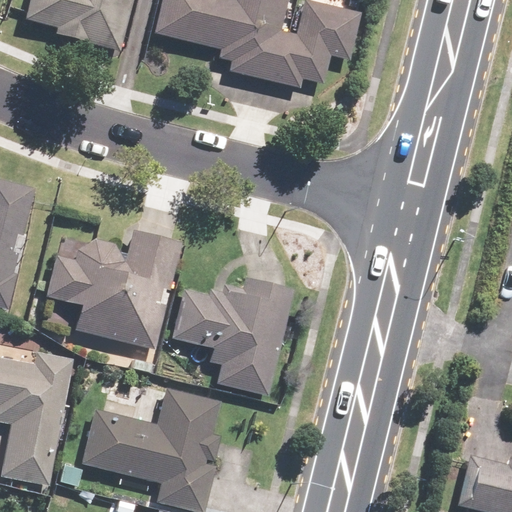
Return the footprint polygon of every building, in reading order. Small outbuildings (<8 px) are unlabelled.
[(114,53),(128,0),(24,0),(19,21),(53,30),(51,37),(114,53)] [(158,0),(150,35),(216,50),(214,59),(228,62),(225,74),(295,90),(298,78),(320,83),(326,58),(344,62),(355,13),(301,0),(292,36),(277,32),(284,0),(158,0)] [(30,190),(0,182),(0,309),(2,310),(16,256),(7,254),(12,235),(18,236),(30,190)] [(77,307),(72,330),(150,348),(160,307),(154,305),(158,289),(165,291),(177,244),(129,233),(121,264),(109,245),(89,240),(72,252),(69,261),(52,257),(42,298),(77,307)] [(262,395),(287,291),(240,279),(237,291),(219,286),(217,293),(205,290),(204,295),(179,289),(166,340),(205,349),(201,364),(219,368),(215,384),(262,395)] [(0,478),(44,486),(68,362),(34,356),(31,368),(0,362),(0,423),(7,425),(0,462),(0,478)] [(90,411),(77,465),(157,484),(152,504),(187,511),(202,511),(213,469),(201,466),(202,460),(209,462),(215,440),(207,438),(216,403),(162,391),(153,426),(90,411)] [(466,456),(453,505),(482,511),(511,511),(511,458),(505,457),(503,465),(466,456)]
